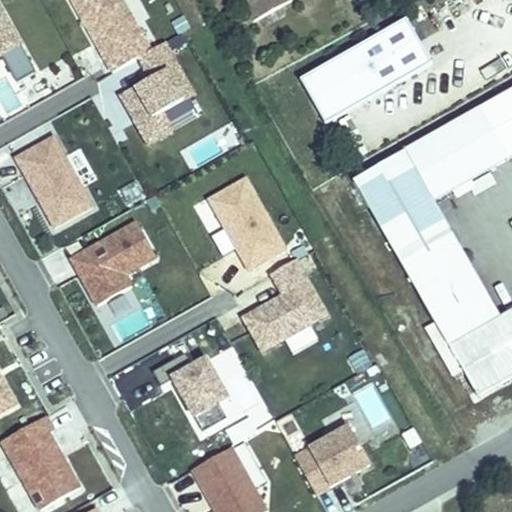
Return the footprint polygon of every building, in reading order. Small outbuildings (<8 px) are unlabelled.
[(122,0),(66,0),(106,80),(137,65),(146,84),(116,99),(143,151),(174,136),(165,118),(192,105),(162,45),(148,52),(122,0)] [(302,0),(248,0),(262,24),(304,2),(302,0)] [(0,59),(26,44),(0,1),(0,59)] [(432,64),(406,19),(300,80),(324,125),(432,64)] [(511,307),(501,314),(435,198),(437,197),(494,164),(483,146),(500,136),(511,155),(511,154),(511,89),(358,177),(479,390),(511,371),(511,307)] [(231,122),(180,151),(191,171),(242,142),(231,122)] [(56,133),(12,155),(51,229),(94,207),(56,133)] [(511,155),(500,136),(483,146),(494,164),(511,155)] [(204,197),(246,271),(288,248),(246,174),(204,197)] [(90,305),(134,288),(127,271),(155,261),(139,221),(68,249),(90,305)] [(310,324),(330,312),(297,257),(232,296),(264,350),(283,339),(291,352),(318,337),(310,324)] [(208,349),(169,363),(194,433),(233,419),(208,349)] [(0,414),(16,408),(0,371),(0,414)] [(243,372),(227,378),(241,413),(256,407),(243,372)] [(370,428),(402,411),(383,374),(351,391),(370,428)] [(47,415),(1,436),(34,510),(81,490),(47,415)] [(311,493),(372,467),(352,421),(292,447),(311,493)] [(189,467),(215,511),(263,511),(270,509),(232,443),(189,467)]
